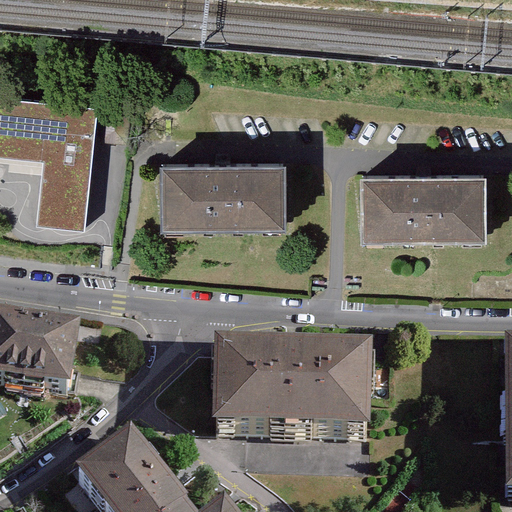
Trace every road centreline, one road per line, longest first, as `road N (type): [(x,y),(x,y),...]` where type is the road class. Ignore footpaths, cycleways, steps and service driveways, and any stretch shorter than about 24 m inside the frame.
road 1 (residential): [(188,311),(511,323)]
road 2 (residential): [(0,284),(188,311)]
road 3 (residential): [(279,511),(134,399)]
road 4 (residential): [(134,399),(0,502)]
